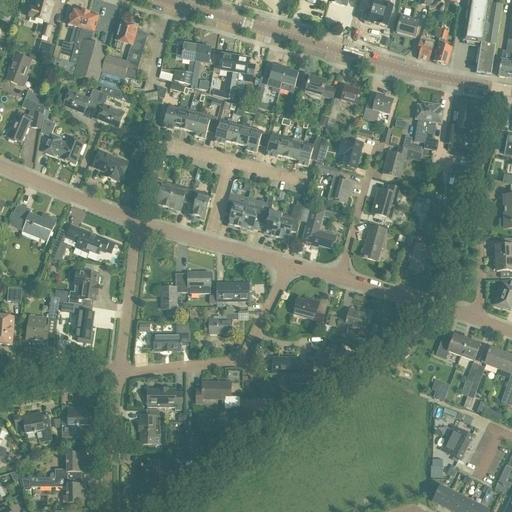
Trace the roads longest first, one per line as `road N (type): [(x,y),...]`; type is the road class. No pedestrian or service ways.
road 1 (tertiary): [(511,91),(174,4)]
road 2 (residential): [(120,374),(137,220)]
road 3 (residential): [(120,374),(238,361),(256,336)]
road 4 (residential): [(137,220),(0,166)]
road 5 (residential): [(478,321),(340,278)]
road 6 (residential): [(109,511),(107,458),(120,374)]
road 7 (residential): [(340,278),(375,146)]
road 8 (residential): [(478,321),(478,236),(492,193)]
road 9 (residential): [(0,393),(120,374)]
